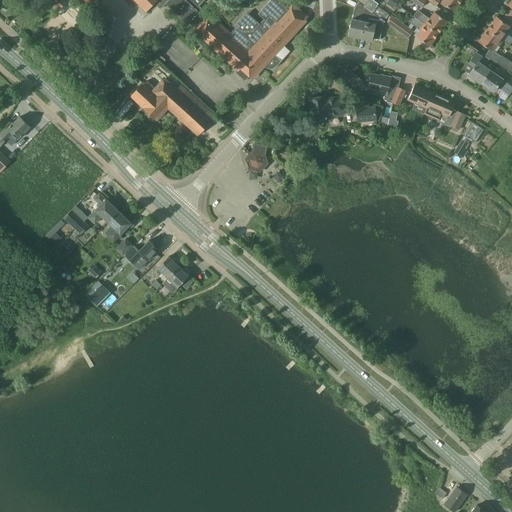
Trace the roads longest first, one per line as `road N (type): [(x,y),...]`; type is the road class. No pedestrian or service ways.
road 1 (secondary): [(464,470),(244,270)]
road 2 (residential): [(201,181),(307,61),(332,48)]
road 3 (secondary): [(107,146),(0,46)]
